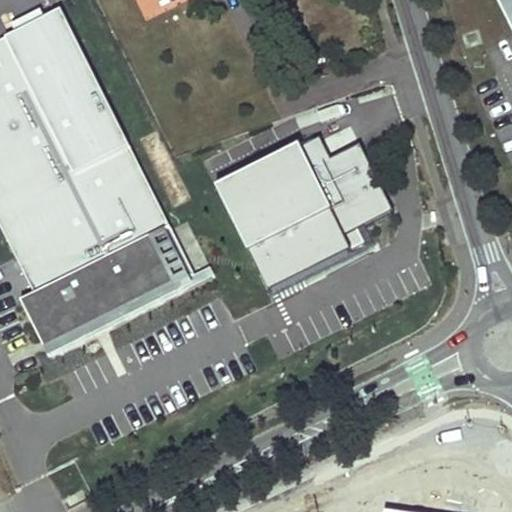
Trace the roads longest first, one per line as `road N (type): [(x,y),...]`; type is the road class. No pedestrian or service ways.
road 1 (tertiary): [(472,353),(137,511)]
road 2 (residential): [(409,0),(499,304)]
